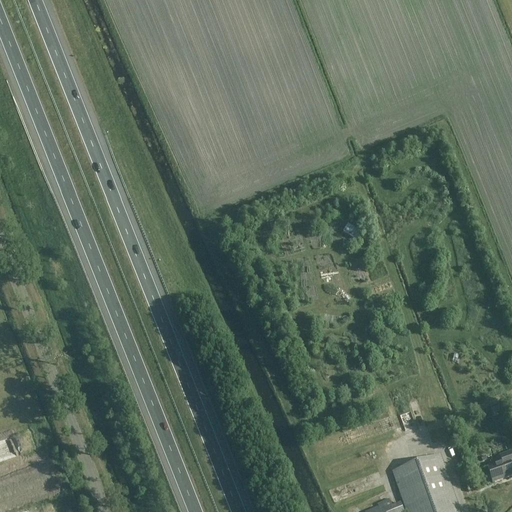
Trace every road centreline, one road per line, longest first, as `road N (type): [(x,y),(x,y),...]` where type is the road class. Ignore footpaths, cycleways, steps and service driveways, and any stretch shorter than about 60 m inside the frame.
road 1 (motorway): [(237,511),(34,0)]
road 2 (motorway): [(0,19),(195,511)]
road 3 (tertiary): [(105,511),(0,239)]
